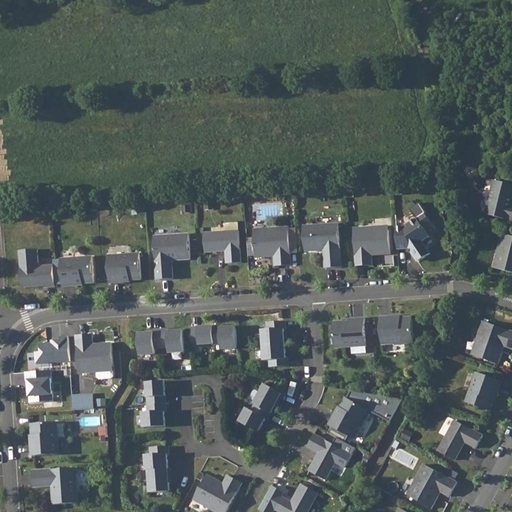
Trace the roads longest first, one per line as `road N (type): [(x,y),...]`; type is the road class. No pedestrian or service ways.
road 1 (residential): [(3,364),(29,324),(56,315),(311,298)]
road 2 (residential): [(311,298),(314,396),(275,468),(259,471),(222,450)]
road 3 (residential): [(311,298),(450,289),(511,301)]
road 4 (residential): [(13,511),(3,364)]
road 5 (residential): [(222,450),(189,452),(184,389),(205,379),(217,388)]
